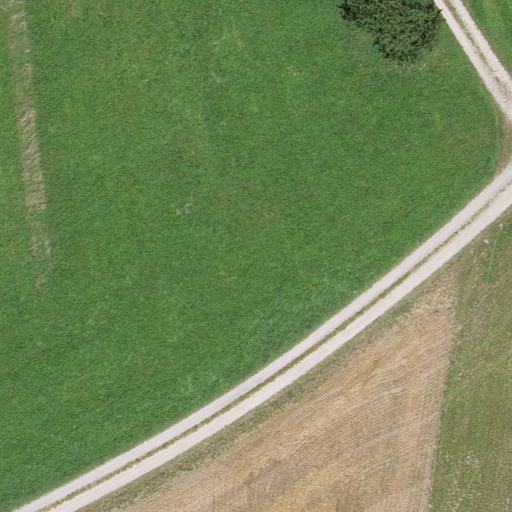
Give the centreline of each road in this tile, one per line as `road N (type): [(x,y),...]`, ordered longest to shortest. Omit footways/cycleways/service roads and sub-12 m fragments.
road 1 (track): [(511,179),(279,371),(25,511)]
road 2 (track): [(442,0),(511,114)]
